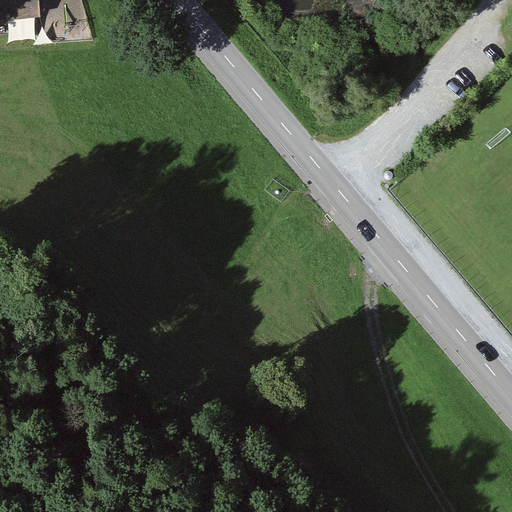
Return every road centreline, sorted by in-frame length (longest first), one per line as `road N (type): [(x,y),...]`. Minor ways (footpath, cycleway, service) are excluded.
road 1 (tertiary): [(511,395),(332,182)]
road 2 (unclassified): [(332,182),(498,0)]
road 3 (tertiary): [(332,182),(177,0)]
road 4 (track): [(0,405),(37,397),(51,422),(71,511)]
